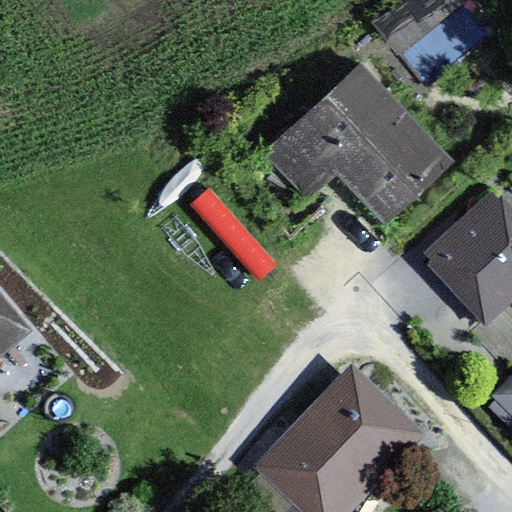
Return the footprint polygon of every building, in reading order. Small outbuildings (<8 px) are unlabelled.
[(462,6),(466,2),(464,0),(400,0),(371,24),(398,58),(401,56),(462,6)] [(456,163),(359,62),(262,154),(310,203),(335,178),(385,230),(456,163)] [(511,209),(503,199),(498,203),(491,195),(424,256),(431,264),(427,268),(487,333),(511,309),(511,209)] [(183,214),(147,247),(195,298),(231,265),(183,214)] [(149,264),(129,286),(182,335),(202,313),(149,264)] [(0,361),(32,334),(0,295),(0,361)] [(259,479),(248,491),(270,511),(355,511),(425,437),(351,369),(253,474),(259,479)] [(494,403),(488,409),(511,433),(511,378),(491,400),(494,403)]
